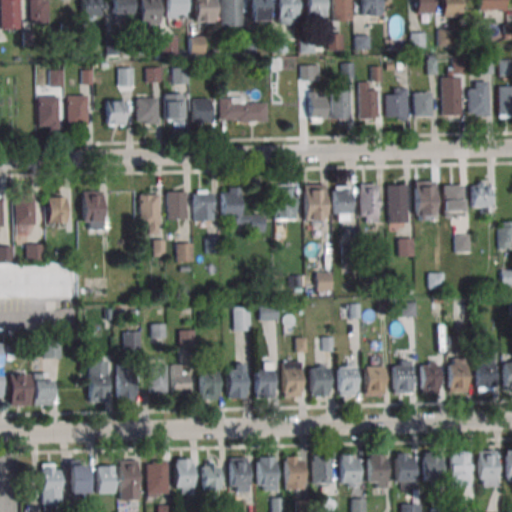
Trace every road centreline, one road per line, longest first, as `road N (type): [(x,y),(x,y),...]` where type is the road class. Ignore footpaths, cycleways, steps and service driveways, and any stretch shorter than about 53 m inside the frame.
road 1 (residential): [(0,159),(511,146)]
road 2 (residential): [(0,432),(511,420)]
